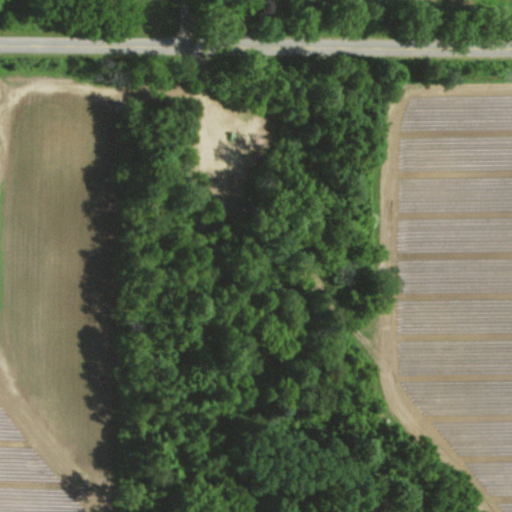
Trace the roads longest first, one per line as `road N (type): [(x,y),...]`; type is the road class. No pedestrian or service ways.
road 1 (residential): [(511,44),(0,39)]
road 2 (track): [(195,40),(208,368),(289,498),(289,511)]
